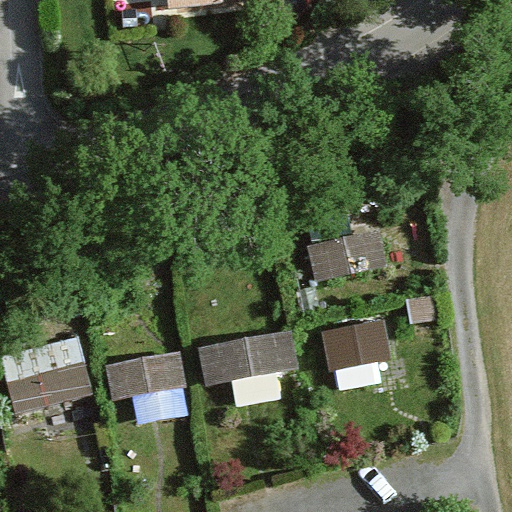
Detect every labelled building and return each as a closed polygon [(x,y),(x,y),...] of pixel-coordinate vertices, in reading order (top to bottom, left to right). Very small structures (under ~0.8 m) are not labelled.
[(377,239),(308,256),(316,288),(385,272),(377,239)] [(443,302),(409,308),(413,329),(447,324),(443,302)] [(385,328),(322,340),(330,378),(392,367),(385,328)] [(292,339),(197,356),(204,393),(299,376),(292,339)] [(181,362),(108,374),(113,404),(186,392),(181,362)] [(86,373),(10,392),(17,421),(93,402),(86,373)]
